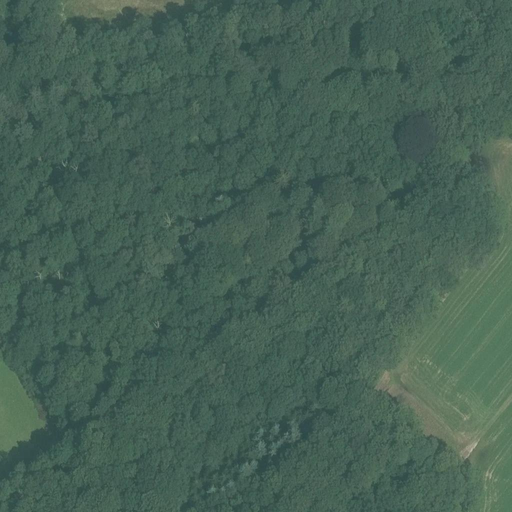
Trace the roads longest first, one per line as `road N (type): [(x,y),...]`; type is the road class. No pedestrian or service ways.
road 1 (track): [(0,146),(204,267),(442,473)]
road 2 (tertiary): [(0,98),(504,0)]
road 3 (track): [(402,511),(511,397)]
